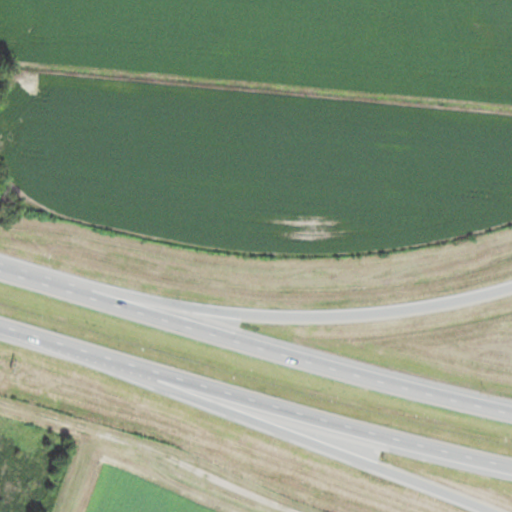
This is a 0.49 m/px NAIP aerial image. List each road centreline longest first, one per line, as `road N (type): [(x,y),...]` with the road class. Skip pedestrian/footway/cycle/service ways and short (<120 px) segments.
road 1 (motorway): [(511,413),(304,360),(0,267)]
road 2 (motorway): [(0,325),(511,466)]
road 3 (motorway): [(0,331),(490,511)]
road 4 (motorway): [(511,286),(374,316),(242,317),(0,262)]
